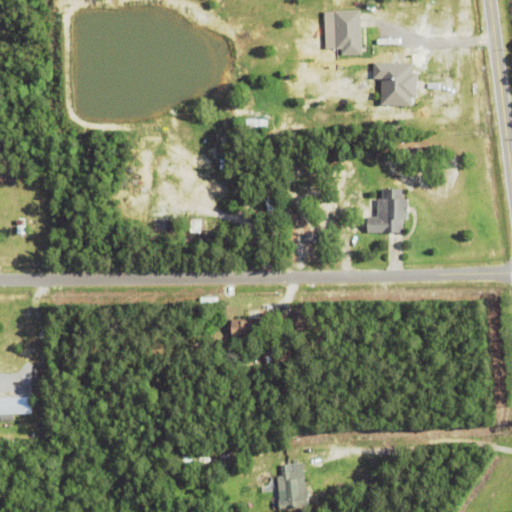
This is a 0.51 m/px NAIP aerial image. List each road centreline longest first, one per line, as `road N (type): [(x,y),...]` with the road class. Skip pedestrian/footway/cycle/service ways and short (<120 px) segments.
road 1 (residential): [(511,288),(0,288)]
road 2 (secondary): [(511,178),(489,0)]
